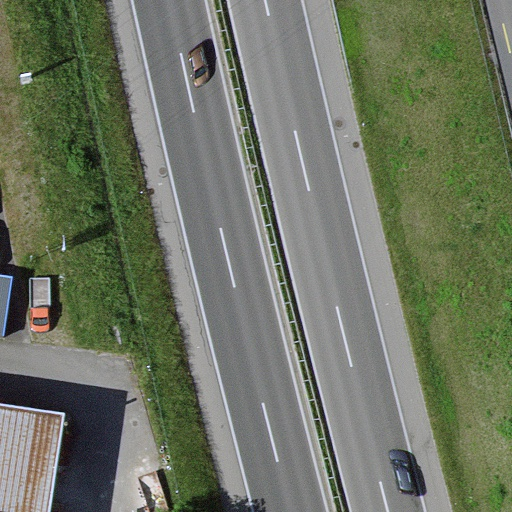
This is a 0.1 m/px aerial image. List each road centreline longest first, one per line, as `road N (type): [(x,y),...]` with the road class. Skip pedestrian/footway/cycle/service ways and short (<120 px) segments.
road 1 (motorway): [(388,511),(265,0)]
road 2 (motorway): [(170,0),(291,511)]
